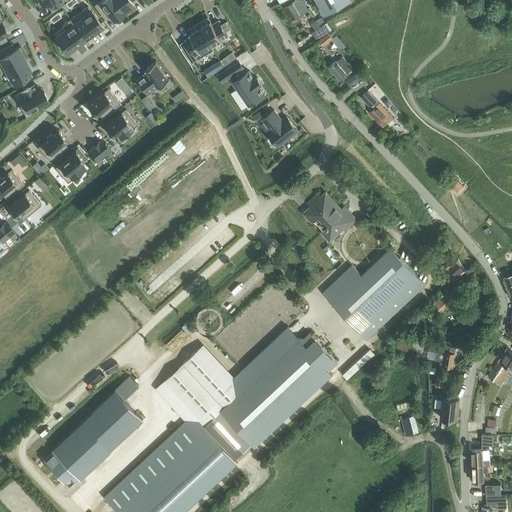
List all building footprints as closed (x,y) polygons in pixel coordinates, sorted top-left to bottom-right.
[(63,0),(39,0),(42,5),(45,3),(48,8),(63,0)] [(101,0),(94,5),(105,19),(110,16),(113,19),(123,11),(114,0),(101,0)] [(114,0),(123,11),(133,4),(131,1),(131,0),(114,0)] [(302,0),(295,0),(296,0),(284,7),(292,21),(308,11),(302,0)] [(316,0),(324,14),(349,0),(316,0)] [(79,13),(93,33),(102,26),(88,6),(79,13)] [(93,33),(79,13),(70,19),(85,39),(93,33)] [(325,24),(322,17),(311,23),(315,30),(312,33),(316,39),(329,31),(325,24)] [(61,26),(76,45),(85,39),(70,19),(61,26)] [(211,20),(200,27),(211,46),(228,36),(218,20),(213,24),(211,20)] [(61,26),(62,28),(54,34),(57,38),(55,39),(59,44),(60,43),(67,52),(76,45),(61,26)] [(191,37),(186,40),(197,60),(214,50),(211,46),(200,27),(189,33),(191,37)] [(326,36),(319,41),(324,47),(330,42),(326,36)] [(24,59),(18,48),(15,50),(12,44),(0,50),(0,70),(1,72),(5,69),(24,59)] [(336,61),(329,67),(340,82),(348,75),(349,74),(348,73),(352,69),(342,57),(336,61)] [(24,59),(5,69),(14,86),(30,77),(27,71),(30,69),(24,59)] [(148,72),(138,79),(149,94),(169,78),(156,61),(145,69),(148,72)] [(219,61),(214,64),(218,70),(223,67),(219,61)] [(239,61),(225,70),(229,77),(230,77),(241,69),(243,67),(239,61)] [(241,69),(230,77),(233,81),(232,82),(248,105),(265,93),(259,85),(262,84),(257,77),(254,79),(249,70),(245,73),(241,69)] [(368,73),(363,77),(369,84),(374,80),(368,73)] [(350,87),(359,80),(354,75),(346,82),(350,87)] [(38,90),(34,84),(14,95),(24,112),(47,99),(41,88),(38,90)] [(108,88),(87,105),(95,115),(99,113),(103,118),(120,103),(108,88)] [(378,101),(368,90),(361,97),(371,108),(378,101)] [(146,96),(141,99),(145,104),(149,100),(146,96)] [(379,103),(369,113),(383,127),(393,118),(379,103)] [(125,109),(104,126),(113,136),(116,134),(120,139),(137,124),(125,109)] [(260,110),(254,115),(258,120),(264,115),(260,110)] [(274,110),(262,119),(270,129),(267,132),(279,146),(298,130),(287,116),(282,120),(274,110)] [(47,139),(37,147),(50,162),(68,147),(63,142),(66,139),(58,129),(52,134),(51,133),(46,138),(47,139)] [(101,140),(95,145),(104,155),(110,150),(101,140)] [(419,143),(405,156),(432,185),(445,172),(419,143)] [(95,145),(89,150),(97,160),(104,155),(95,145)] [(75,150),(55,167),(67,182),(85,168),(81,163),(84,160),(75,150)] [(19,153),(10,161),(13,166),(18,162),(22,167),(27,162),(19,153)] [(11,169),(0,177),(0,194),(2,193),(6,198),(24,184),(11,169)] [(40,176),(34,181),(43,191),(48,186),(40,176)] [(456,179),(451,185),(457,192),(463,187),(456,179)] [(28,189),(8,207),(16,217),(19,214),(23,219),(41,204),(28,189)] [(346,230),(357,220),(347,210),(345,212),(326,192),(320,198),(317,195),(308,203),(311,206),(304,213),(312,222),(318,216),(328,226),(322,232),(330,241),(344,228),(346,230)] [(6,221),(0,227),(8,236),(13,232),(15,231),(6,221)] [(0,227),(0,226),(0,239),(2,242),(8,236),(0,227)] [(13,232),(8,236),(12,241),(17,236),(13,232)] [(367,339),(425,284),(391,247),(362,275),(352,264),(322,292),(367,339)] [(468,272),(458,261),(452,266),(450,265),(447,267),(448,268),(447,269),(448,269),(447,270),(456,282),(457,281),(461,286),(462,287),(464,288),(466,288),(468,288),(469,287),(471,285),(471,284),(472,282),(471,280),(470,278),(466,273),(468,272)] [(447,292),(437,301),(444,309),(454,300),(447,292)] [(422,316),(415,324),(423,332),(430,323),(422,316)] [(252,443),(254,446),(260,440),(332,373),(331,373),(329,370),(338,362),(316,339),(318,337),(313,332),(312,334),(310,332),(304,337),(298,337),(288,326),(233,378),(232,379),(201,347),(203,345),(165,380),(200,417),(210,427),(207,429),(199,437),(186,422),(166,440),(105,498),(118,511),(183,511),(238,461),(235,458),(252,443)] [(400,337),(396,350),(407,352),(410,340),(400,337)] [(449,348),(430,345),(429,350),(436,352),(435,360),(440,361),(439,367),(452,369),(455,354),(454,354),(456,348),(450,347),(449,353),(448,353),(449,348)] [(511,351),(507,348),(499,359),(511,367),(511,351)] [(499,359),(499,360),(488,376),(500,384),(505,376),(508,378),(506,381),(511,384),(511,383),(511,372),(511,373),(509,371),(511,367),(499,359)] [(436,374),(435,386),(443,387),(445,375),(436,374)] [(69,486),(77,478),(78,480),(120,440),(143,419),(115,390),(61,440),(51,450),(52,452),(44,460),(69,486)] [(459,400),(444,398),(443,398),(441,418),(457,419),(459,400)] [(414,417),(405,419),(408,434),(418,432),(414,417)] [(485,426),(485,433),(495,433),(496,427),(495,427),(496,420),(488,419),(487,426),(485,426)] [(482,434),(482,440),(482,444),(493,444),(493,434),(482,434)] [(471,449),(472,465),(487,464),(490,464),(489,456),(485,457),(484,451),(482,451),(482,449),(471,449)] [(487,464),(472,465),(473,481),(484,480),(483,472),(487,472),(487,464)] [(498,485),(487,485),(487,493),(499,492),(498,485)] [(487,507),(482,508),(481,511),(498,511),(498,504),(504,503),(503,495),(487,496),(487,504),(487,507)]
